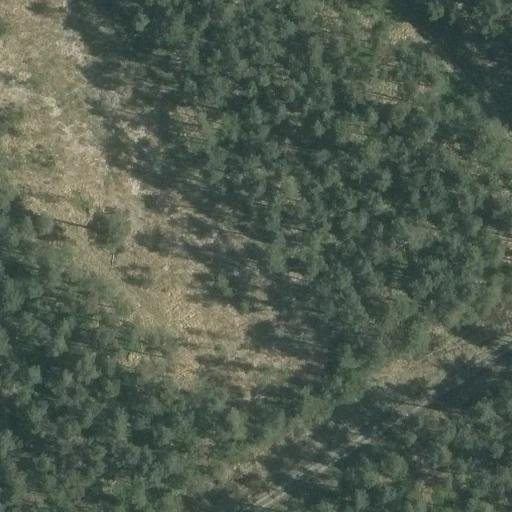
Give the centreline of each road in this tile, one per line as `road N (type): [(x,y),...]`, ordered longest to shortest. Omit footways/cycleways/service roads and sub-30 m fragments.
road 1 (track): [(210,511),(511,316)]
road 2 (track): [(417,0),(511,103)]
